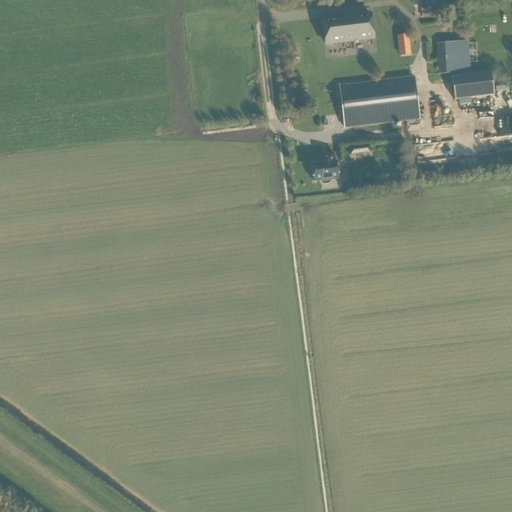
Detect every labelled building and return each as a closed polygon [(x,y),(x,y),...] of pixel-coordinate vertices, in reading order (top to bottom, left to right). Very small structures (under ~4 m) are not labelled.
[(413,0),(414,5),(421,5),(421,9),(441,8),(441,3),(446,3),(448,3),(448,0),(413,0)] [(327,44),(374,39),(371,15),(323,21),(326,45),(327,44)] [(408,37),(398,38),(400,52),(409,51),(408,37)] [(443,75),(470,74),(468,43),(459,44),(442,45),(442,52),(443,75)] [(454,101),(494,96),(491,72),(451,77),(454,101)] [(340,86),(345,129),(419,120),(414,77),(340,86)] [(308,100),(307,90),(299,91),(300,101),(308,100)] [(479,122),(481,139),(511,135),(511,117),(510,118),(509,112),(489,114),(490,121),(479,122)] [(369,146),(349,148),(350,155),(370,153),(369,146)] [(328,184),(330,182),(330,180),(339,179),(337,162),(335,162),(334,154),(319,156),(319,161),(321,161),(321,164),(312,165),(314,182),(321,181),(322,183),(323,185),(328,184)]
